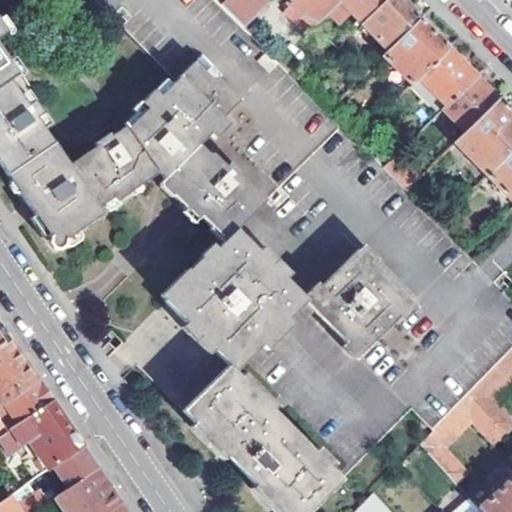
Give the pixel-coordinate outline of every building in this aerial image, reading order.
[(511,299),(407,193),(383,170),(243,28),(222,6),(215,0),(132,0),(115,18),(122,27),(121,31),(175,85),(160,101),(155,96),(142,108),(147,114),(129,132),(127,130),(112,141),(110,137),(96,148),(98,150),(71,169),(38,120),(42,117),(33,105),(28,108),(11,83),(19,78),(0,49),(0,43),(8,37),(0,25),(0,164),(12,181),(15,179),(27,194),(23,197),(31,209),(37,218),(32,221),(47,242),(52,238),(59,250),(106,217),(103,210),(116,201),(119,204),(139,189),(160,175),(162,177),(166,180),(162,184),(173,199),(176,196),(189,209),(193,207),(213,227),(217,224),(224,231),(230,237),(119,349),(224,455),(280,511),(291,500),(305,511),(308,511),(411,409),(435,432),(471,394),(511,351),(511,299)] [(263,0),(228,0),(222,6),(243,28),(267,4),(263,0)] [(292,0),(290,3),(313,28),(328,14),(339,3),(341,0),(292,0)] [(341,0),(339,3),(350,14),(362,27),(388,0),(341,0)] [(400,0),(388,0),(362,27),(388,54),(421,21),(400,0)] [(339,3),(328,14),(339,25),(350,14),(339,3)] [(383,59),(412,87),(418,80),(450,49),(421,21),(388,54),(383,59)] [(432,100),(436,97),(446,108),(477,77),(450,49),(418,80),(427,89),(425,92),(432,100)] [(443,117),(446,113),(466,134),(500,100),(477,77),(446,108),(432,122),(438,128),(444,124),(443,117)] [(466,134),(454,145),(486,177),(511,150),(511,112),(500,100),(466,134)] [(511,203),(511,150),(486,177),(511,203)] [(383,170),(407,193),(420,179),(397,156),(383,170)] [(15,179),(12,181),(23,197),(27,194),(15,179)] [(0,345),(9,339),(0,326),(0,345)] [(16,349),(9,339),(0,345),(0,406),(36,380),(16,349)] [(511,351),(471,394),(506,435),(511,428),(511,418),(495,397),(511,378),(511,351)] [(0,406),(0,437),(52,403),(40,385),(36,380),(0,406)] [(422,445),(456,484),(469,472),(448,447),(473,421),(495,445),(506,435),(471,394),(435,432),(422,445)] [(29,442),(49,470),(53,467),(82,447),(58,412),(52,403),(0,437),(0,440),(11,456),(29,442)] [(53,467),(68,490),(97,471),(86,453),(82,447),(53,467)] [(54,500),(62,511),(109,511),(121,504),(102,477),(97,471),(68,490),(54,500)] [(511,511),(511,478),(478,509),(480,511),(511,511)] [(376,492),(356,511),(385,511),(390,509),(376,492)] [(0,502),(0,511),(34,511),(41,508),(33,497),(18,507),(11,495),(0,502)] [(305,511),(291,500),(280,511),(281,511),(305,511)]
